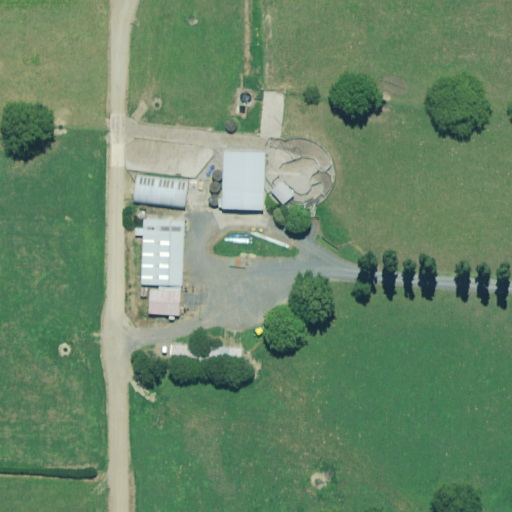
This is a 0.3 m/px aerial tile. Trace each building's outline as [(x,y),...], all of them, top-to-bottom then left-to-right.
[(265,211),(267,154),(226,153),(224,210),(265,211)] [(190,182),(139,177),(137,198),(188,204),(190,182)] [(187,221),(145,219),(145,230),(137,230),(137,236),(145,237),(143,285),(184,287),(187,221)] [(181,316),(182,292),(152,290),(151,315),(181,316)] [(244,350),(172,346),(171,365),(243,368),(244,350)]
